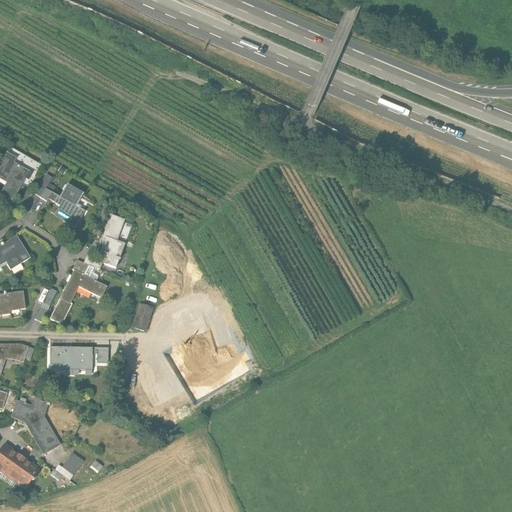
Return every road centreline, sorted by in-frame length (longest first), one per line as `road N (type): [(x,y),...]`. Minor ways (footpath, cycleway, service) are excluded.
road 1 (motorway): [(156,0),(494,145)]
road 2 (motorway): [(511,122),(360,62)]
road 3 (motorway): [(360,62),(217,0)]
road 4 (motorway): [(511,91),(360,62)]
